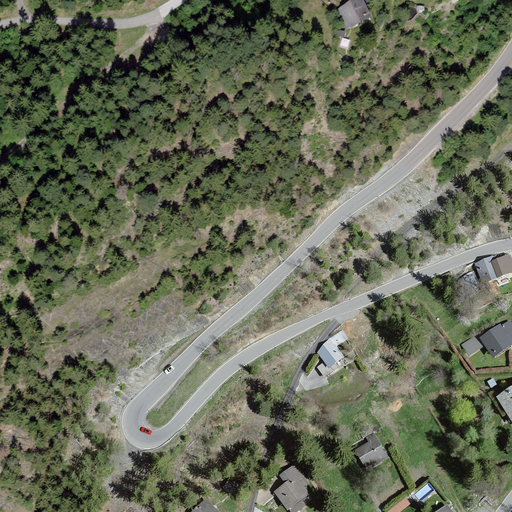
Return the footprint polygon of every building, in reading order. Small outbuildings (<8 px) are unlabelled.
[(361,0),(356,0),(339,8),(348,26),(369,15),(361,0)] [(496,255),(475,264),(483,285),(511,273),(511,261),(509,253),(497,258),(496,255)] [(481,286),(474,271),(458,278),(465,293),(481,286)] [(511,324),(509,321),(502,326),(500,324),(480,338),(493,358),(511,344),(511,324)] [(348,339),(342,330),(329,338),(317,352),(324,362),(317,367),(325,377),(339,367),(335,363),(345,357),(337,346),(348,339)] [(469,356),(484,346),(475,334),(461,344),(469,356)] [(511,386),(496,397),(505,412),(511,422),(511,386)] [(388,457),(373,433),(365,437),(368,441),(354,450),(367,470),(388,457)] [(274,491),(288,510),(289,509),(291,511),(297,511),(306,506),(301,500),(311,493),(305,486),(309,483),(295,464),(281,475),(286,482),(274,491)] [(399,511),(410,504),(405,497),(387,511),(399,511)] [(218,511),(205,499),(192,511),(218,511)]
